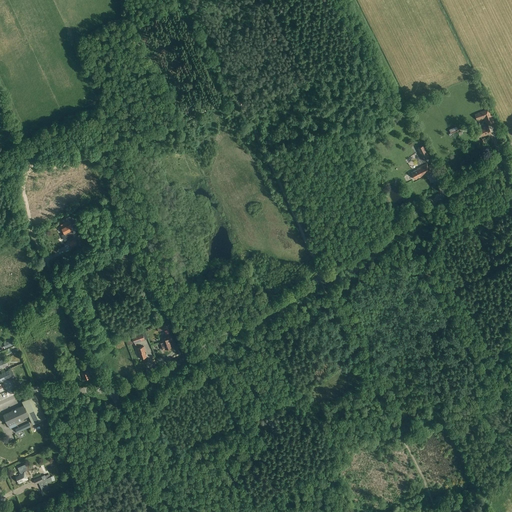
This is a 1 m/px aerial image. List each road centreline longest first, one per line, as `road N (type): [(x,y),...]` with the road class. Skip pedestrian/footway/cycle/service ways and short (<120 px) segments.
road 1 (unclassified): [(113,389),(167,369),(320,278),(511,145)]
road 2 (track): [(436,511),(328,294)]
road 3 (track): [(188,357),(92,158)]
road 4 (track): [(315,266),(237,100)]
road 5 (track): [(237,100),(113,145)]
road 6 (unclassified): [(163,511),(113,389)]
